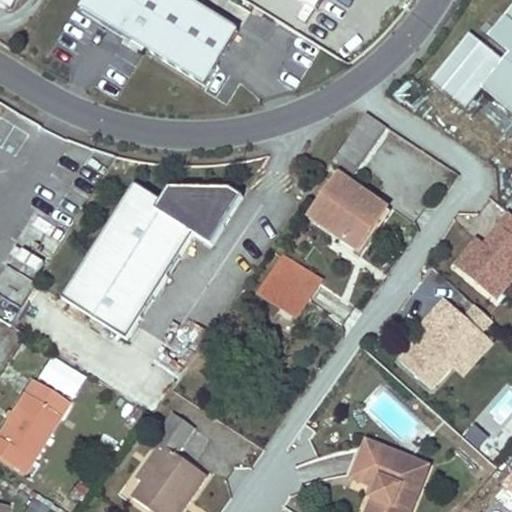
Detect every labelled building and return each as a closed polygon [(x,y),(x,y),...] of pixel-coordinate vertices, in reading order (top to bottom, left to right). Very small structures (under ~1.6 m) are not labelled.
[(204,88),(237,34),(182,0),(86,0),(80,11),(204,88)] [(296,0),(316,13),(324,0),(296,0)] [(478,92),(511,117),(511,1),(511,2),(483,40),(505,56),(478,92)] [(356,173),(386,130),(364,115),(335,159),(356,173)] [(387,211),(342,178),(312,219),(358,252),(387,211)] [(65,301),(129,344),(199,240),(216,252),(248,204),(236,196),(174,194),(166,206),(140,189),(65,301)] [(511,211),(500,224),(504,228),(489,245),(485,242),(478,236),(456,263),(496,297),(511,277),(511,211)] [(504,228),(500,224),(485,242),(489,245),(504,228)] [(16,267),(36,272),(40,259),(19,254),(16,267)] [(321,283),(284,259),(260,295),(297,320),(321,283)] [(454,368),(484,334),(494,322),(477,307),(467,319),(447,302),(436,315),(441,319),(424,339),(403,364),(434,391),(454,368)] [(441,319),(436,315),(419,334),(424,339),(441,319)] [(484,334),(454,368),(466,378),(495,344),(484,334)] [(50,358),(37,380),(71,401),(85,379),(50,358)] [(48,392),(33,382),(0,431),(0,444),(31,466),(61,421),(38,406),(48,392)] [(61,421),(71,407),(48,392),(38,406),(61,421)] [(177,456),(196,430),(175,414),(155,441),(165,447),(138,481),(146,487),(136,500),(152,511),(180,511),(185,506),(180,501),(200,473),(177,456)] [(409,460),(365,444),(352,479),(378,490),(370,511),(409,511),(420,485),(402,479),(409,460)] [(420,485),(427,467),(409,460),(402,479),(420,485)] [(185,506),(205,477),(200,473),(180,501),(185,506)]
